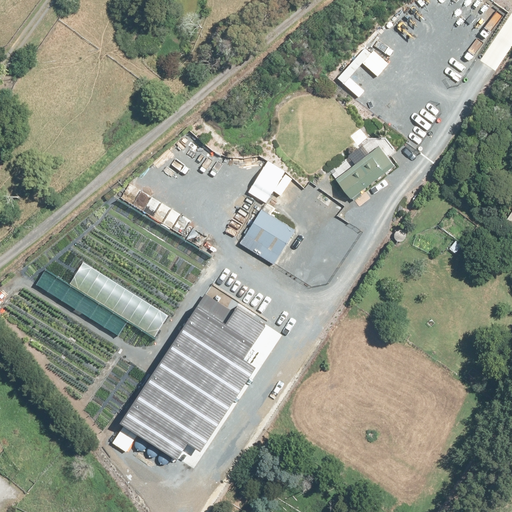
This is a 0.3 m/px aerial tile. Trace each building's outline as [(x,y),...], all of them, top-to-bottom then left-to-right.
[(472,21),(461,20),(459,40),(470,41),(472,21)] [(340,155),(328,164),(351,195),(395,163),(379,142),(367,151),(362,143),(348,153),(353,160),(348,164),(340,155)] [(419,150),(407,163),(412,168),(424,155),(419,150)] [(259,207),(239,240),(274,261),(294,226),(259,207)] [(332,229),(313,219),(309,226),(328,237),(332,229)] [(340,241),(349,247),(344,255),(352,261),(357,253),(366,258),(378,240),(352,223),(340,241)] [(208,236),(194,228),(186,241),(200,249),(208,236)] [(453,235),(447,244),(452,247),(458,239),(453,235)] [(211,291),(116,424),(184,471),(258,368),(244,358),(265,329),(211,291)]
